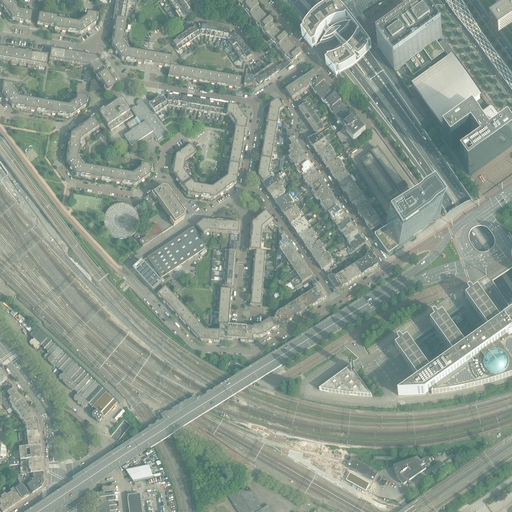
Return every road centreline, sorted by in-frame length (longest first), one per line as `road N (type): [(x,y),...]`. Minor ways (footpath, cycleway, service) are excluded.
road 1 (secondary): [(40,511),(378,297)]
road 2 (residential): [(254,351),(272,377),(283,376),(409,301),(476,275)]
road 3 (residential): [(239,351),(196,348),(125,276),(196,218)]
road 4 (primary): [(280,0),(425,169)]
road 5 (residential): [(275,85),(296,115),(295,131),(389,269)]
road 6 (primary): [(294,0),(425,169)]
road 7 (primary): [(424,141),(309,0)]
road 8 (primary): [(424,141),(323,0)]
road 9 (unclassified): [(1,309),(106,446)]
road 10 (primary): [(511,272),(424,141)]
road 11 (residential): [(239,351),(246,219),(233,199)]
road 12 (primary): [(425,169),(511,299)]
road 13 (residential): [(336,302),(263,194),(244,185)]
road 14 (primary): [(3,358),(48,424),(54,490)]
road 15 (tertiary): [(430,0),(511,111)]
road 16 (primary): [(69,470),(50,409),(11,352)]
road 17 (residential): [(134,194),(71,182),(58,163),(63,126)]
